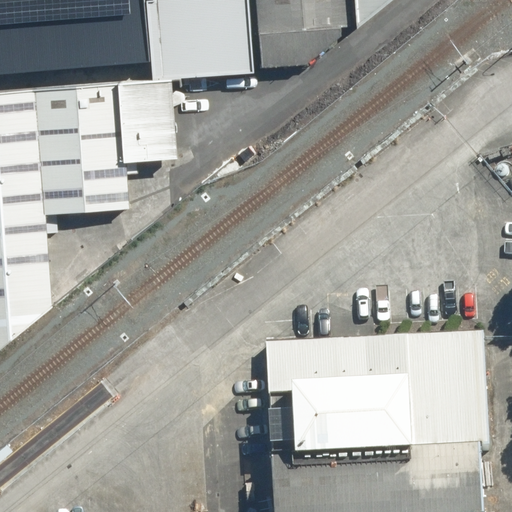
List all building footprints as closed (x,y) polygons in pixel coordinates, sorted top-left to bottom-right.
[(15,0),(0,0),(0,61),(21,60),(15,0)] [(238,62),(234,0),(143,0),(147,68),(238,62)] [(362,0),(260,0),(265,65),(318,56),(364,19),(362,0)] [(362,0),(364,19),(388,0),(362,0)] [(141,51),(102,54),(109,142),(148,139),(141,51)] [(102,54),(21,60),(32,202),(113,195),(109,142),(102,54)] [(32,202),(21,60),(0,61),(0,315),(36,279),(32,202)] [(472,511),(464,317),(254,327),(262,511),(472,511)]
